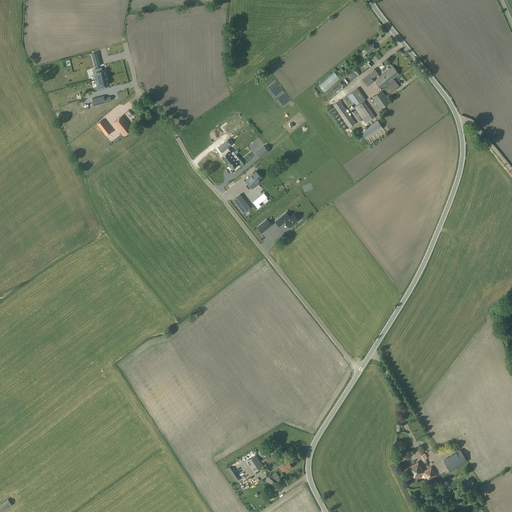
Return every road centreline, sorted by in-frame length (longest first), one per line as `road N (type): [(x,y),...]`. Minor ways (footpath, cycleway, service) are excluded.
road 1 (tertiary): [(358,371),(428,254),(462,157),(453,109),(370,0)]
road 2 (unclassified): [(358,371),(163,114)]
road 3 (tertiary): [(324,511),(308,475),(310,450),(358,371)]
